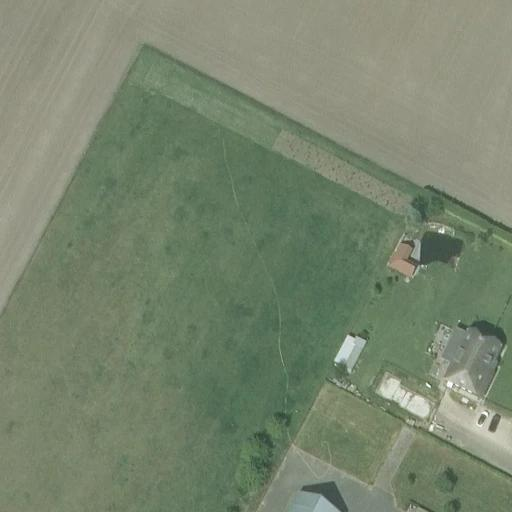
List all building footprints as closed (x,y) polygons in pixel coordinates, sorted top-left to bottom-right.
[(399,248),(388,269),(409,280),(415,269),(405,264),(410,253),(399,248)] [(455,333),(441,362),(452,368),(444,384),(479,400),(491,376),(488,375),(493,364),(500,350),(467,334),(465,338),(455,333)] [(365,345),(355,340),(353,343),(351,347),(354,349),(361,352),(365,345)] [(350,374),(361,353),(354,349),(343,370),(350,374)] [(372,369),(364,386),(389,398),(398,382),(372,369)] [(289,511),(329,511),(299,495),(289,511)]
